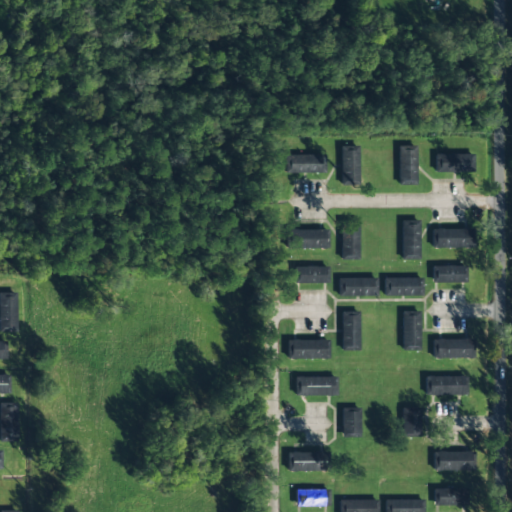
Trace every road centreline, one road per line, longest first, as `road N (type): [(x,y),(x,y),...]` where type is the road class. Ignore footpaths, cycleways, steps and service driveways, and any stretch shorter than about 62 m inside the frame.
road 1 (residential): [(503,511),(502,0)]
road 2 (residential): [(292,475),(503,475)]
road 3 (residential): [(293,366),(503,366)]
road 4 (residential): [(296,203),(502,198)]
